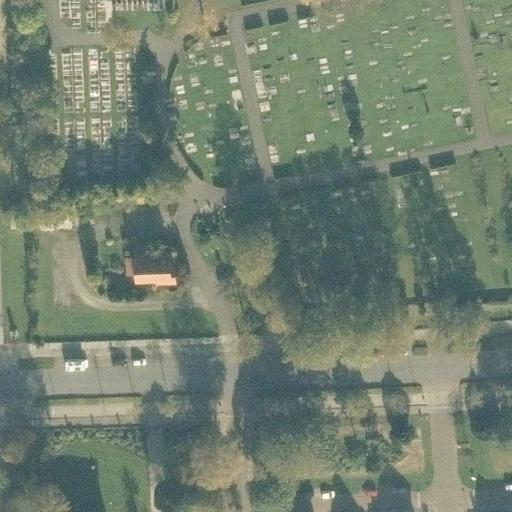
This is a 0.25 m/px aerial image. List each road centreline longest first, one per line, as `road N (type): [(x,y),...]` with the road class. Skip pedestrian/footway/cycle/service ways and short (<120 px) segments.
road 1 (tertiary): [(1,389),(231,378)]
road 2 (residential): [(233,503),(450,498)]
road 3 (tertiary): [(231,378),(440,369)]
road 4 (residential): [(450,498),(440,369)]
road 5 (residential): [(233,503),(231,378)]
road 6 (unclassified): [(0,511),(1,389)]
